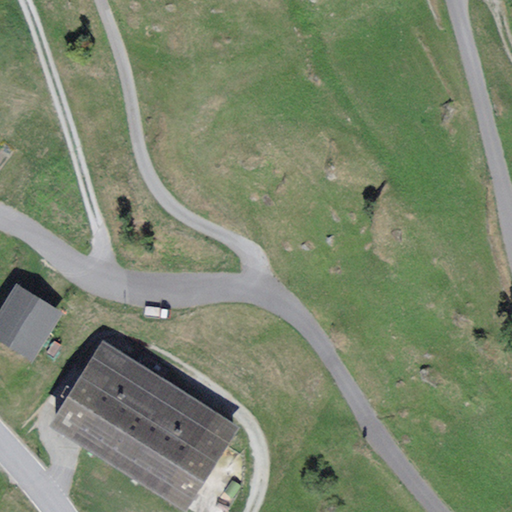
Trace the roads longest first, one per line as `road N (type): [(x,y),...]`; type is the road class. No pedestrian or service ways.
road 1 (unclassified): [(101,0),(150,181),(180,215),(249,252),(258,287)]
road 2 (residential): [(114,292),(71,131),(24,0)]
road 3 (tertiary): [(436,511),(374,433),(347,374),(299,316),(258,287)]
road 4 (track): [(258,511),(278,462),(269,436),(155,354),(103,336)]
road 5 (tertiary): [(459,0),(511,209)]
road 6 (tertiary): [(258,287),(183,296),(114,292)]
road 7 (tertiary): [(114,292),(0,221)]
